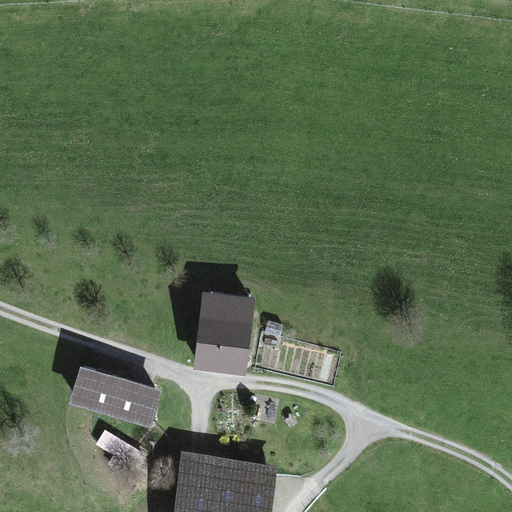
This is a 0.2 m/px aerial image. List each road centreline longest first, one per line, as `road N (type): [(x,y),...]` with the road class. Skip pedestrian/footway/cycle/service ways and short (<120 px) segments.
road 1 (track): [(0,307),(169,368),(346,404),(464,453),(511,483)]
road 2 (track): [(296,511),(372,418)]
